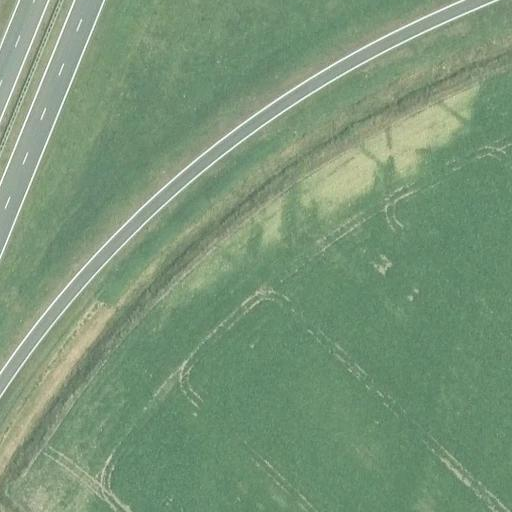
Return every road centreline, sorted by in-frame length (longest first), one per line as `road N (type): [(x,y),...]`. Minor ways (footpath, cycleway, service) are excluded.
road 1 (trunk): [(0,384),(100,256),(220,149),(360,57),(488,0)]
road 2 (trunk): [(0,219),(88,0)]
